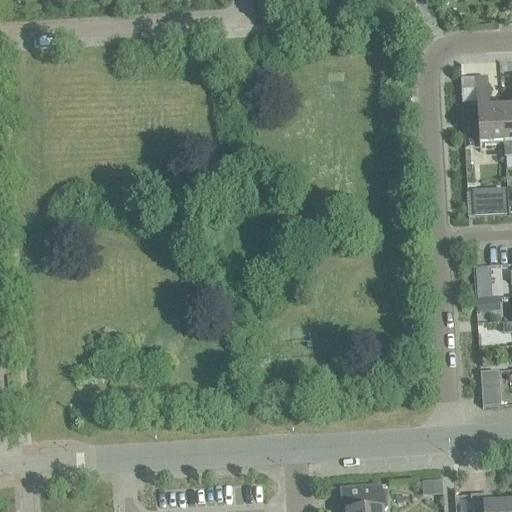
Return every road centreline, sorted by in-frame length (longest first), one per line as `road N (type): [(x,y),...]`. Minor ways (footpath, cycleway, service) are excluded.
road 1 (residential): [(437,242),(423,85),(443,48),(511,40)]
road 2 (residential): [(0,40),(237,23),(236,0)]
road 3 (residential): [(451,442),(437,242)]
road 4 (tertiary): [(120,462),(293,451)]
road 5 (tertiary): [(293,451),(451,442)]
road 6 (tertiary): [(0,475),(120,462)]
